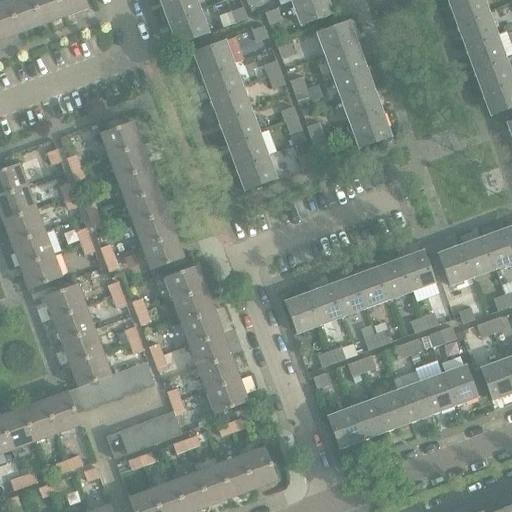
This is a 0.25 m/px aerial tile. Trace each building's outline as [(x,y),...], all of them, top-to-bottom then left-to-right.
[(19,35),(42,26),(32,0),(10,0),(7,1),(19,35)] [(57,0),(32,0),(42,26),(64,18),(57,0)] [(84,0),(57,0),(64,18),(88,9),(84,0)] [(160,0),(169,23),(200,11),(196,0),(160,0)] [(333,15),(326,0),(301,0),(292,4),(300,27),(333,15)] [(456,25),(488,13),(483,0),(452,0),(448,2),(456,25)] [(0,41),(19,35),(7,1),(0,3),(0,41)] [(247,21),(243,9),(231,13),(235,25),(247,21)] [(277,10),(265,15),(270,26),(282,22),(277,10)] [(200,11),(169,23),(177,46),(209,35),(200,11)] [(456,25),(465,49),(497,37),(488,13),(456,25)] [(325,57),(357,46),(348,22),(317,34),(325,57)] [(256,44),(268,39),(264,27),(252,32),(256,44)] [(465,49),(473,72),(505,60),(497,37),(465,49)] [(202,77),(234,65),(225,42),(193,54),(202,77)] [(290,44),(278,48),(282,60),(294,56),(290,44)] [(357,46),(325,57),(333,80),(365,68),(357,46)] [(473,72),(482,94),(511,83),(511,78),(505,60),(473,72)] [(265,67),(269,79),(281,74),(277,62),(265,67)] [(234,65),(202,77),(210,100),(242,88),(234,65)] [(365,68),(333,80),(342,103),(374,91),(365,68)] [(269,79),(273,90),(285,86),(281,74),(269,79)] [(302,79),(290,83),(295,95),(307,90),(302,79)] [(511,83),(482,94),(490,118),(511,109),(511,83)] [(242,88),(210,100),(219,123),(251,111),(242,88)] [(295,95),(299,106),(311,102),(307,90),(295,95)] [(374,91),(342,103),(351,126),(382,114),(374,91)] [(281,113),(286,125),(298,120),(293,108),(281,113)] [(251,111),(219,123),(227,146),(259,134),(251,111)] [(382,114),(351,126),(359,150),(391,138),(382,114)] [(302,132),(298,120),(286,125),(290,136),(302,132)] [(100,135),(108,159),(142,146),(134,123),(100,135)] [(307,129),(311,140),(323,136),(319,124),(307,129)] [(259,134),(227,146),(236,169),(268,157),(259,134)] [(328,148),(323,136),(311,140),(315,152),(328,148)] [(108,159),(117,181),(151,169),(142,146),(108,159)] [(61,164),(57,152),(48,155),(52,167),(61,164)] [(298,159),(302,171),(315,166),(310,154),(298,159)] [(67,160),(71,172),(80,169),(76,157),(67,160)] [(268,157),(236,169),(245,192),(276,180),(268,157)] [(0,198),(28,188),(19,165),(0,172),(0,198)] [(80,169),(71,172),(75,184),(85,181),(80,169)] [(159,192),(151,169),(117,181),(125,204),(159,192)] [(65,200),(74,197),(69,185),(60,188),(65,200)] [(28,188),(0,198),(0,215),(3,223),(36,210),(28,188)] [(167,214),(159,192),(125,204),(133,226),(167,214)] [(69,212),(78,209),(74,197),(65,200),(69,212)] [(88,217),(97,214),(92,202),(83,205),(88,217)] [(36,210),(3,223),(11,245),(44,233),(36,210)] [(102,226),(97,214),(88,217),(92,229),(102,226)] [(142,248),(176,236),(167,214),(133,226),(142,248)] [(91,242),(86,230),(77,233),(81,245),(91,242)] [(511,243),(507,230),(483,238),(495,270),(511,263),(511,243)] [(44,233),(11,245),(20,268),(53,255),(44,233)] [(184,259),(176,236),(142,248),(150,271),(184,259)] [(483,238),(461,246),(473,278),(495,270),(483,238)] [(91,242),(81,245),(86,257),(95,254),(91,242)] [(461,246),(437,255),(449,287),(473,278),(461,246)] [(104,262),(114,259),(110,247),(100,250),(104,262)] [(423,252),(399,261),(411,292),(435,284),(423,252)] [(53,255),(20,268),(28,291),(62,278),(53,255)] [(118,270),(114,259),(104,262),(109,274),(118,270)] [(399,261),(376,269),(388,301),(411,292),(399,261)] [(206,290),(197,267),(164,280),(172,303),(206,290)] [(376,269),(353,278),(366,309),(388,301),(376,269)] [(353,278),(331,286),(343,318),(366,309),(353,278)] [(122,296),(118,284),(108,287),(113,299),(122,296)] [(46,298),(54,321),(87,308),(79,286),(46,298)] [(331,286),(308,295),(320,326),(343,318),(331,286)] [(214,313),(206,290),(172,303),(181,325),(214,313)] [(284,303),(296,335),(320,326),(308,295),(284,303)] [(122,296),(113,299),(117,311),(127,308),(122,296)] [(494,301),(498,313),(510,309),(505,297),(494,301)] [(132,304),(136,316),(146,313),(141,301),(132,304)] [(95,331),(87,308),(54,321),(62,343),(95,331)] [(459,313),(461,319),(463,326),(475,321),(471,309),(459,313)] [(146,313),(136,316),(141,328),(150,324),(146,313)] [(214,313),(181,325),(189,348),(223,336),(214,313)] [(434,315),(422,319),(427,331),(438,327),(434,315)] [(415,335),(427,331),(422,319),(411,323),(415,335)] [(500,319),(489,323),(493,335),(505,331),(500,319)] [(481,339),(493,335),(489,323),(477,327),(481,339)] [(456,340),(452,328),(440,333),(444,345),(456,340)] [(130,344),(139,341),(135,329),(125,332),(130,344)] [(62,343),(70,366),(103,354),(95,331),(62,343)] [(376,336),(380,348),(392,344),(388,332),(376,336)] [(231,358),(223,336),(189,348),(198,370),(231,358)] [(368,352),(380,348),(376,336),(364,340),(368,352)] [(134,356),(144,353),(139,341),(130,344),(134,356)] [(417,341),(406,345),(410,357),(422,353),(417,341)] [(148,349),(153,361),(162,357),(158,345),(148,349)] [(394,349),(398,361),(410,357),(406,345),(394,349)] [(341,349),(329,353),(334,365),(346,361),(341,349)] [(322,370),(334,365),(329,353),(318,358),(322,370)] [(103,354),(70,366),(78,389),(79,389),(91,385),(102,381),(111,378),(103,354)] [(157,373),(159,372),(167,369),(162,357),(153,361),(157,373)] [(231,358),(198,370),(206,393),(239,380),(231,358)] [(371,358),(359,362),(364,374),(376,369),(371,358)] [(511,358),(503,361),(511,385),(511,358)] [(511,394),(511,385),(503,361),(479,370),(491,402),(511,394)] [(352,378),(364,374),(359,362),(348,367),(352,378)] [(143,392),(155,388),(146,365),(135,369),(143,392)] [(453,408),(477,399),(465,367),(442,375),(453,408)] [(132,396),(143,392),(135,369),(124,373),(132,396)] [(132,396),(124,373),(113,377),(121,400),(132,396)] [(325,375),(313,380),(317,391),(329,387),(325,375)] [(419,384),(431,416),(453,408),(442,375),(419,384)] [(110,404),(121,400),(113,377),(111,378),(102,381),(110,404)] [(248,404),(239,380),(206,393),(215,416),(248,404)] [(102,381),(91,385),(99,408),(110,404),(102,381)] [(396,392),(408,424),(431,416),(419,384),(396,392)] [(87,412),(99,408),(91,385),(79,389),(87,412)] [(79,389),(78,389),(68,393),(76,416),(87,412),(79,389)] [(167,394),(171,406),(180,403),(176,391),(167,394)] [(373,401),(385,433),(408,424),(396,392),(373,401)] [(80,426),(76,416),(68,393),(45,402),(57,435),(80,426)] [(350,409),(362,441),(385,433),(373,401),(350,409)] [(34,444),(57,435),(45,402),(22,410),(34,444)] [(171,406),(174,414),(175,418),(185,414),(180,403),(171,406)] [(327,418),(339,450),(362,441),(350,409),(327,418)] [(22,410),(0,418),(0,420),(12,452),(34,444),(22,410)] [(182,436),(175,418),(174,414),(163,418),(171,440),(182,436)] [(171,440),(163,418),(152,422),(160,444),(171,440)] [(0,420),(0,456),(12,452),(0,420)] [(230,425),(233,434),(245,430),(242,420),(230,425)] [(150,448),(160,444),(152,422),(141,426),(150,448)] [(233,434),(230,425),(218,429),(221,439),(233,434)] [(150,448),(141,426),(130,430),(139,452),(150,448)] [(128,456),(139,452),(130,430),(120,434),(128,456)] [(115,461),(128,456),(120,434),(106,438),(115,461)] [(200,446),(196,437),(184,441),(188,451),(200,446)] [(188,451),(184,441),(173,446),(176,455),(188,451)] [(265,449),(242,458),(254,491),(277,483),(265,449)] [(155,463),(151,454),(140,458),(143,467),(155,463)] [(79,458),(67,462),(71,472),(83,468),(79,458)] [(143,467),(140,458),(128,462),(131,472),(143,467)] [(232,499),(254,491),(242,458),(219,466),(232,499)] [(55,467),(59,476),(71,472),(67,462),(55,467)] [(197,474),(209,508),(232,499),(219,466),(197,474)] [(96,469),(83,474),(87,484),(100,479),(96,469)] [(184,511),(197,511),(209,508),(197,474),(174,483),(184,511)] [(34,475),(22,479),(26,489),(38,484),(34,475)] [(26,489),(22,479),(10,483),(14,493),(26,489)] [(66,491),(62,482),(50,486),(54,496),(66,491)] [(152,491),(159,511),(184,511),(174,483),(152,491)] [(54,496),(50,486),(38,491),(42,500),(54,496)] [(133,511),(159,511),(152,491),(129,499),(133,511)] [(17,498),(5,503),(8,511),(10,511),(21,508),(17,498)]
